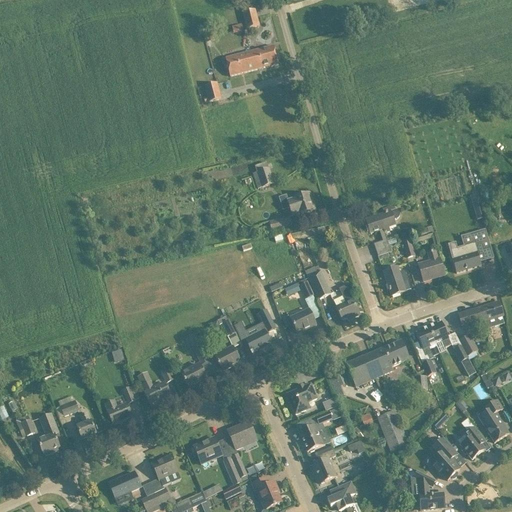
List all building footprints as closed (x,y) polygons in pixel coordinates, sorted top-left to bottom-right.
[(247,30),(250,29),(259,27),(255,10),(243,13),(247,30)] [(243,24),(232,26),(234,34),(245,32),(243,24)] [(213,31),(205,34),(207,43),(216,41),(213,31)] [(255,71),(269,67),(278,65),(274,47),(250,53),(255,71)] [(230,77),(255,71),(250,53),(225,59),(230,77)] [(218,83),(205,86),(209,102),(222,99),(218,83)] [(258,190),(262,188),(273,185),(269,169),(257,173),(253,174),(258,190)] [(300,215),(303,214),(313,211),(310,203),(313,202),(310,194),(287,201),(292,217),(300,215)] [(475,196),(471,197),(477,220),(482,219),(475,196)] [(395,227),(393,220),(398,219),(400,217),(400,215),(399,213),(397,211),(395,211),(393,206),(383,209),(385,214),(366,220),(371,235),(383,231),(384,234),(390,232),(389,229),(395,227)] [(266,233),(271,232),(292,227),(290,218),(269,223),(270,225),(265,227),(266,233)] [(434,231),(432,227),(421,230),(423,235),(434,231)] [(254,236),(260,235),(260,234),(264,233),(262,228),(259,229),(259,228),(253,230),(254,236)] [(510,234),(509,228),(494,229),(494,231),(491,232),(491,236),(494,235),(495,236),(510,234)] [(456,243),(448,245),(456,274),(481,267),(480,263),(478,255),(491,251),(485,230),(477,233),(480,242),(464,247),(457,249),(456,243)] [(376,251),(391,246),(391,245),(397,244),(395,239),(387,242),(387,240),(374,245),(376,251)] [(409,240),(403,242),(407,258),(414,257),(409,240)] [(391,253),(393,252),(391,246),(376,251),(378,257),(391,253)] [(445,276),(442,267),(440,260),(437,260),(435,252),(428,254),(431,262),(418,266),(421,273),(423,282),(432,280),(431,278),(443,275),(444,276),(445,276)] [(314,268),(305,272),(307,277),(308,279),(318,301),(331,295),(318,266),(314,268)] [(405,272),(400,274),(398,268),(383,273),(391,297),(406,292),(404,285),(409,283),(405,272)] [(305,299),(314,295),(308,282),(307,283),(306,280),(299,284),(305,299)] [(288,296),(301,291),(297,284),(285,289),(288,296)] [(337,308),(336,308),(338,312),(342,321),(347,319),(348,321),(360,316),(359,314),(359,313),(353,300),(350,294),(351,294),(347,286),(339,290),(342,297),(345,304),(337,308)] [(503,317),(502,312),(499,303),(458,315),(461,325),(463,330),(503,317)] [(291,320),(295,328),(298,334),(310,329),(309,327),(315,324),(309,311),(291,320)] [(242,324),(234,328),(243,349),(248,347),(252,354),(251,354),(252,357),(254,356),(259,353),(258,352),(271,345),(265,332),(267,331),(268,333),(275,330),(267,312),(259,315),(263,324),(256,328),(259,334),(253,337),(249,339),(246,333),(245,331),(242,324)] [(228,337),(236,333),(229,320),(228,321),(227,317),(212,324),(212,326),(213,329),(216,330),(218,329),(220,327),(220,326),(222,325),(228,337)] [(451,346),(446,333),(442,324),(437,326),(436,323),(428,327),(436,345),(443,342),(445,349),(451,346)] [(429,348),(436,345),(428,327),(420,331),(421,333),(416,335),(426,357),(432,355),(429,348)] [(461,347),(467,357),(478,352),(470,337),(459,343),(461,347)] [(196,338),(189,341),(202,365),(208,362),(196,338)] [(410,361),(405,351),(401,341),(346,365),(356,388),(393,372),(392,368),(410,361)] [(468,359),(467,357),(461,347),(454,351),(461,363),(468,359)] [(215,356),(208,359),(209,362),(208,363),(214,375),(222,371),(223,372),(235,366),(234,364),(240,361),(235,352),(233,349),(216,357),(215,356)] [(122,350),(112,353),(115,364),(125,361),(122,350)] [(430,361),(422,364),(428,377),(436,374),(430,361)] [(206,379),(202,370),(200,366),(181,375),(185,384),(186,383),(189,389),(201,383),(200,382),(206,379)] [(166,384),(174,380),(168,369),(161,373),(166,384)] [(484,374),(479,377),(483,385),(489,382),(484,374)] [(492,381),(495,388),(502,385),(499,378),(492,381)] [(170,396),(165,384),(154,390),(151,383),(143,387),(146,393),(145,394),(148,400),(152,409),(159,405),(158,402),(170,396)] [(317,399),(315,394),(311,385),(287,395),(296,415),(311,409),(308,403),(317,399)] [(129,388),(123,391),(128,404),(135,401),(135,402),(139,400),(135,387),(130,389),(129,388)] [(334,400),(325,403),(328,411),(337,408),(334,400)] [(8,404),(12,412),(18,409),(14,401),(8,404)] [(75,401),(61,407),(65,417),(79,411),(75,401)] [(496,414),(503,410),(498,401),(476,415),(494,444),(509,434),(496,414)] [(132,417),(126,405),(117,409),(114,402),(106,406),(109,413),(108,413),(109,416),(113,425),(132,417)] [(4,407),(0,409),(0,413),(3,420),(9,417),(4,407)] [(319,426),(332,420),(334,419),(331,412),(315,418),(319,426)] [(391,453),(409,446),(395,412),(378,418),(391,453)] [(370,413),(362,416),(365,425),(373,422),(370,413)] [(92,425),(91,422),(90,422),(87,414),(81,416),(84,425),(77,427),(78,431),(82,440),(96,434),(92,425)] [(59,434),(55,425),(51,415),(40,420),(47,438),(38,442),(39,445),(43,455),(44,454),(45,457),(52,454),(51,452),(60,448),(55,435),(59,434)] [(35,434),(30,421),(28,416),(20,420),(27,437),(35,434)] [(474,428),(468,420),(461,425),(468,433),(466,435),(470,440),(461,447),(463,449),(461,451),(465,456),(467,454),(472,461),(485,451),(481,446),(486,442),(474,428)] [(230,437),(236,450),(243,448),(241,444),(255,438),(249,423),(228,432),(230,437)] [(339,436),(349,432),(346,425),(336,430),(339,436)] [(307,453),(317,449),(325,446),(321,438),(320,439),(314,427),(299,434),(307,453)] [(222,457),(216,443),(214,439),(194,447),(198,457),(202,466),(222,457)] [(458,455),(451,447),(444,439),(433,449),(440,456),(431,465),(441,476),(442,475),(448,481),(451,479),(452,480),(454,479),(456,479),(457,477),(457,475),(457,474),(460,471),(454,465),(455,464),(452,460),(458,455)] [(361,442),(347,447),(350,453),(356,451),(357,451),(358,455),(365,453),(361,442)] [(321,485),(330,481),(336,478),(329,460),(336,457),(333,451),(321,456),(323,462),(313,466),(321,485)] [(58,457),(63,468),(74,463),(69,452),(58,457)] [(231,458),(241,480),(248,477),(238,455),(231,458)] [(180,478),(175,467),(171,458),(152,466),(159,481),(161,480),(163,485),(180,478)] [(234,488),(238,486),(239,485),(241,480),(231,458),(222,462),(234,488)] [(364,468),(358,470),(360,477),(373,471),(369,462),(362,464),(364,468)] [(436,481),(427,477),(417,472),(414,479),(419,482),(420,497),(421,511),(445,509),(444,495),(429,496),(428,487),(432,489),(436,481)] [(115,499),(141,488),(134,473),(109,484),(115,499)] [(265,511),(272,508),(281,504),(276,491),(278,490),(275,483),(269,485),(267,479),(252,485),(255,493),(257,493),(265,511)] [(354,506),(350,497),(356,495),(351,482),(329,491),(332,498),(328,500),(331,508),(336,506),(338,511),(341,511),(346,510),(347,511),(360,511),(357,506),(354,506)] [(238,486),(234,488),(222,493),(225,501),(242,493),(238,486)] [(170,500),(169,499),(165,490),(155,495),(160,505),(166,501),(170,500)] [(202,493),(188,501),(192,509),(193,509),(201,505),(203,511),(210,511),(209,508),(206,502),(203,495),(202,493)] [(146,511),(160,505),(155,495),(142,501),(146,511)] [(170,509),(177,506),(173,497),(169,499),(170,500),(166,501),(168,506),(170,509)]
